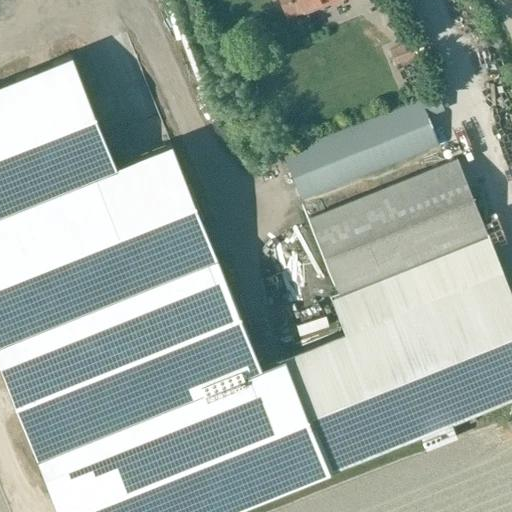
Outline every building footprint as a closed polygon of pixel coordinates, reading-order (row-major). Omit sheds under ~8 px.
[(280,0),(287,16),(302,10),(304,14),(339,0),(280,0)] [(222,511),(325,472),(279,361),(275,350),(252,359),(163,138),(113,157),(65,38),(0,64),(0,368),(58,511),(222,511)] [(393,64),(415,56),(410,43),(388,51),(393,64)] [(445,109),(438,91),(282,152),(301,199),(437,144),(425,116),(445,109)] [(486,232),(460,168),(456,158),(318,213),(314,202),(305,206),(310,216),(339,290),(329,294),(345,334),(279,361),(325,472),(421,432),(428,448),(458,436),(451,420),(511,395),(511,292),(503,270),(486,232)]
